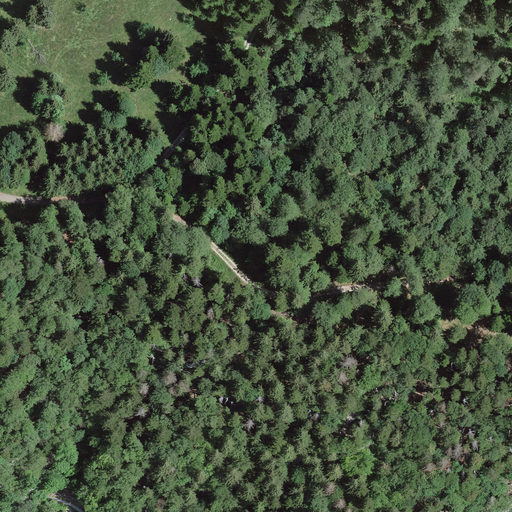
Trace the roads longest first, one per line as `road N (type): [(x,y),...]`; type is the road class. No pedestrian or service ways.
road 1 (track): [(511,262),(284,297),(254,285),(167,212),(113,197)]
road 2 (track): [(0,196),(56,202),(133,191),(173,154),(272,0)]
